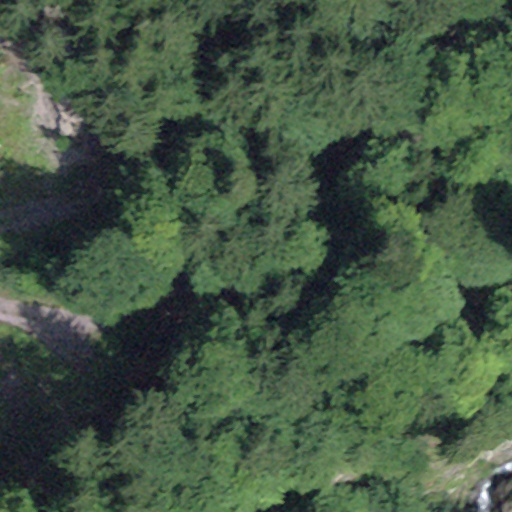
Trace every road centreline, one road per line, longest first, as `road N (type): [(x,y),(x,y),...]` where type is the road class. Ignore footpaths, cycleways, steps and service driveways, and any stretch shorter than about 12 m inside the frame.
road 1 (track): [(0,308),(69,323),(220,276),(290,271),(344,242),(390,206),(437,65),(511,14)]
road 2 (track): [(186,0),(199,100),(188,137),(69,200),(0,210)]
